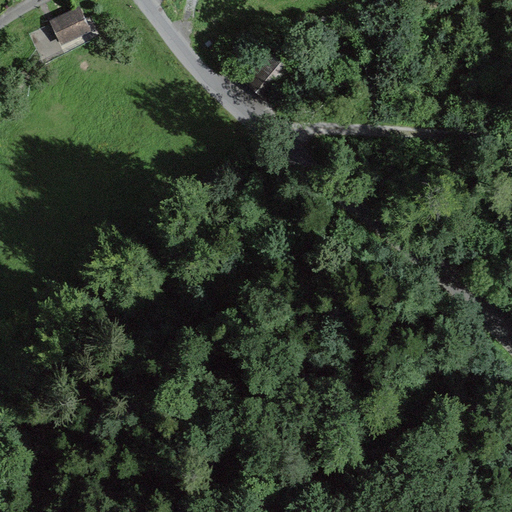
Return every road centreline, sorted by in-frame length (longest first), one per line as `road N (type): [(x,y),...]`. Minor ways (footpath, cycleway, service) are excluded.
road 1 (residential): [(511,332),(484,300),(265,129)]
road 2 (track): [(265,129),(322,125),(511,139)]
road 3 (unclassified): [(265,129),(206,79),(143,0)]
